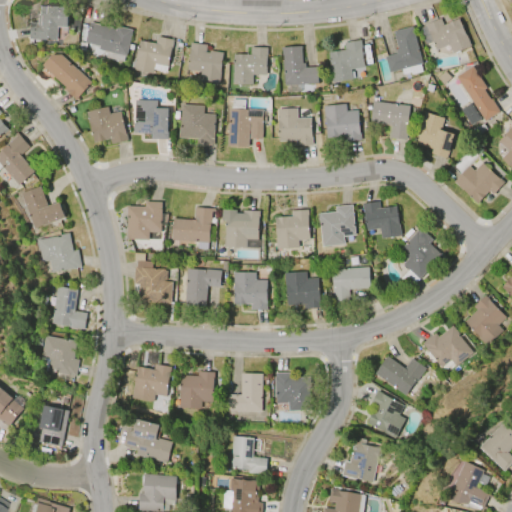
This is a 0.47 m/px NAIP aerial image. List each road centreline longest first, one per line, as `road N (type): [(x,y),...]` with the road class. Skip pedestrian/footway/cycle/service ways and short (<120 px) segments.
road 1 (residential): [(0,47),(92,184),(102,225),(109,334),(92,472),(103,511)]
road 2 (residential): [(511,222),(442,292),(342,338),(109,334)]
road 3 (residential): [(483,251),(401,170),(235,177),(169,171),(92,184)]
road 4 (residential): [(380,0),(263,15),(152,0)]
road 5 (residential): [(294,511),(304,473),(336,415),(342,338)]
